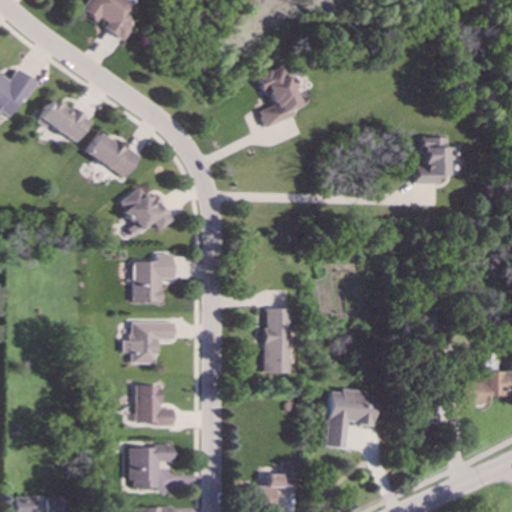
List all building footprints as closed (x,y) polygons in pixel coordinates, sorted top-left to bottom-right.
[(85,0),(78,10),(101,26),(100,27),(119,40),(131,22),(120,14),(128,2),(125,0),(85,0)] [(254,76),(266,107),(254,112),(260,128),(291,116),(288,109),(296,106),(290,89),(293,88),(288,74),(283,76),(279,67),(254,76)] [(0,114),(7,119),(32,82),(13,69),(6,80),(0,76),(0,114)] [(73,144),(87,121),(47,98),(32,123),(41,128),(43,126),(73,144)] [(122,179),(135,157),(95,132),(81,153),(122,179)] [(410,184),(434,184),(433,176),(444,175),(444,160),(449,160),(448,147),(443,147),(442,138),(418,138),(419,166),(410,166),(410,184)] [(167,223),(141,185),(115,202),(135,232),(150,221),(156,230),(167,223)] [(157,280),(168,280),(168,255),(151,255),(151,262),(129,262),(129,302),(157,302),(157,280)] [(285,309),(259,309),(259,373),(285,374),(285,309)] [(169,323),(126,323),(126,341),(118,341),(118,354),(127,354),(126,364),(151,364),(152,340),(169,340),(169,323)] [(511,396),(511,360),(506,361),(506,372),(473,372),(473,383),(458,383),(458,404),(478,404),(478,397),(511,396)] [(156,386),(131,386),(131,424),(169,425),(169,409),(156,409),(156,386)] [(323,392),(318,447),(338,449),(341,424),(367,426),(369,397),(361,396),(361,392),(334,389),(334,393),(323,392)] [(167,446),(125,446),(125,489),(154,489),(154,462),(167,462),(167,446)] [(276,476),(262,476),(262,487),(245,487),(245,510),(270,510),(270,487),(276,487),(276,476)] [(315,496),(331,491),(325,476),(310,481),(315,496)] [(31,511),(31,497),(10,497),(10,511),(31,511)] [(61,511),(61,498),(43,498),(43,511),(61,511)]
